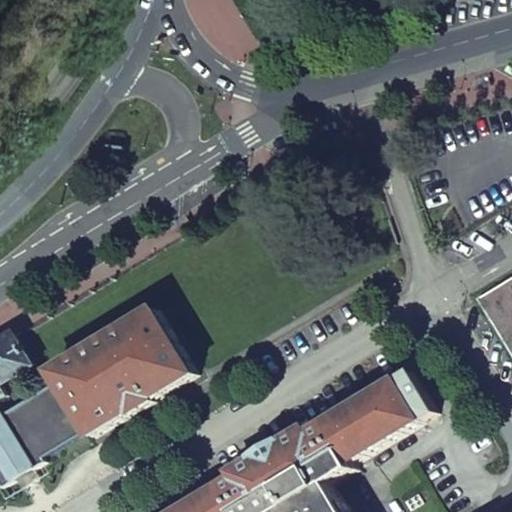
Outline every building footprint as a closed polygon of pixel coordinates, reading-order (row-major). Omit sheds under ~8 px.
[(462,90),(444,96),(446,102),(464,97),(462,90)] [(511,284),(483,302),(511,350),(511,284)] [(131,330),(60,374),(63,380),(49,388),(80,438),(94,430),(99,438),(140,413),(141,415),(160,403),(160,401),(201,377),(163,312),(131,330)] [(0,487),(4,485),(6,488),(49,461),(47,458),(80,438),(49,388),(6,415),(0,404),(0,401),(10,396),(4,385),(35,366),(18,338),(0,348),(0,487)] [(188,511),(294,511),(336,487),(337,486),(340,489),(352,482),(349,479),(362,471),(358,466),(442,414),(419,374),(317,435),(314,429),(239,474),(242,480),(188,511)] [(353,511),(350,506),(347,505),(336,487),(294,511),(353,511)]
